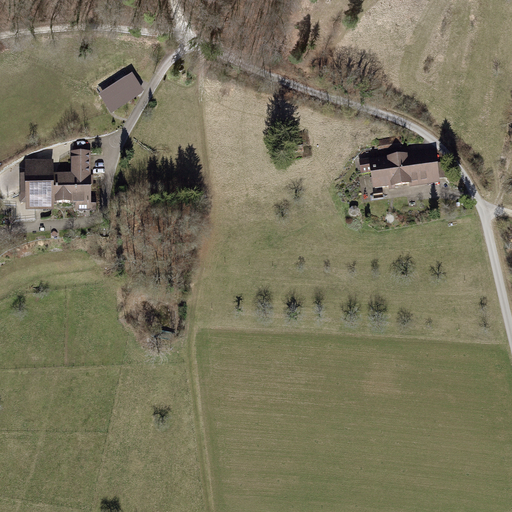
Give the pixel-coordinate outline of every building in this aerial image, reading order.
[(102,94),(107,103),(133,86),(138,95),(142,92),(131,75),(102,94)] [(107,103),(113,111),(138,95),(133,86),(107,103)] [(403,138),(379,142),(380,148),(404,145),(403,138)] [(300,142),(289,144),(290,152),(302,150),(300,142)] [(76,212),(97,212),(97,197),(92,197),(91,151),(72,152),(73,174),(53,175),(53,161),(27,162),(27,174),(21,174),(22,204),(25,204),(26,212),(56,211),(55,203),(75,202),(76,212)] [(376,188),(447,178),(445,164),(437,165),(435,154),(372,163),(376,188)]
